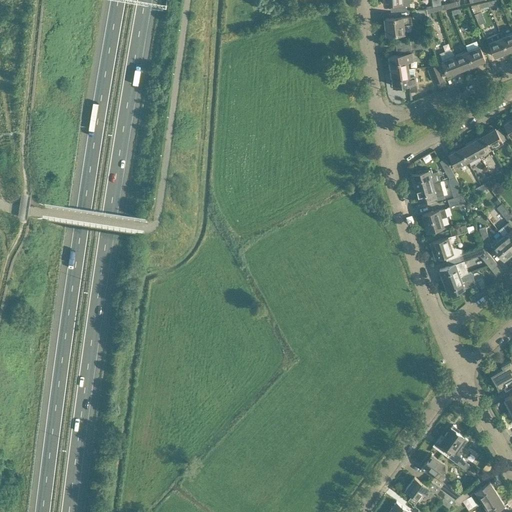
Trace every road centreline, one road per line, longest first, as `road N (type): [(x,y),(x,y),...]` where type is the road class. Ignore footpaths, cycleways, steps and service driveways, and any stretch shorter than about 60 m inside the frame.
road 1 (motorway): [(68,511),(144,0)]
road 2 (motorway): [(117,0),(41,511)]
road 3 (residential): [(442,335),(390,163)]
road 4 (residential): [(361,511),(461,371)]
road 5 (residential): [(511,71),(378,123)]
road 6 (residential): [(390,163),(511,95)]
road 7 (residential): [(378,123),(362,0)]
